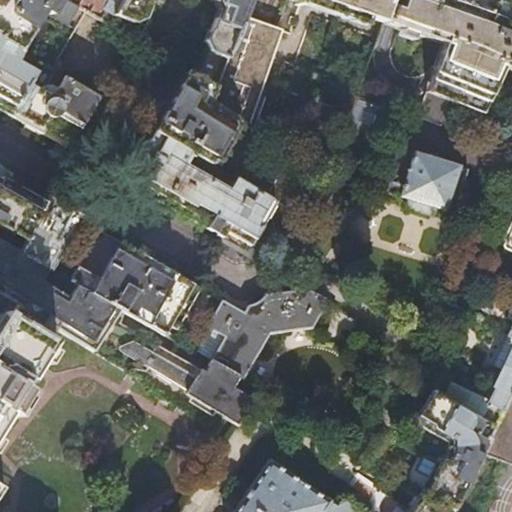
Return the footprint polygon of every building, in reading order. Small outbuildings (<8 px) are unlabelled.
[(50,72),(85,12),(64,0),(0,0),(0,42),(18,53),(36,64),(50,72)] [(64,0),(85,12),(109,25),(120,0),(64,0)] [(120,0),(109,25),(129,37),(134,21),(143,20),(147,9),(145,7),(147,0),(218,0),(220,4),(209,31),(207,31),(203,41),(206,47),(194,74),(214,85),(246,0),(120,0)] [(246,0),(214,85),(207,102),(235,120),(246,127),(281,30),(276,29),(286,0),(295,0),(293,5),(299,7),(300,0),(313,0),(381,23),(389,0),(246,0)] [(511,0),(389,0),(381,23),(400,30),(444,45),(426,92),(445,100),(481,115),(502,69),(511,73),(511,0)] [(18,53),(0,42),(0,112),(7,116),(30,75),(11,65),(18,53)] [(106,106),(50,72),(36,64),(30,75),(7,116),(30,130),(76,157),(106,106)] [(207,102),(214,85),(194,74),(187,70),(151,133),(153,134),(189,156),(208,168),(235,120),(207,102)] [(344,126),(376,137),(386,109),(354,98),(344,126)] [(182,169),(189,156),(153,134),(126,177),(122,184),(234,249),(244,254),(273,206),(265,202),(232,182),(224,194),(197,177),(201,171),(194,166),(188,168),(186,171),(182,169)] [(386,191),(452,215),(464,179),(467,170),(400,148),(386,191)] [(292,155),(265,202),(273,206),(294,219),(302,204),(317,170),(292,155)] [(317,170),(302,204),(321,210),(334,181),(325,177),(325,175),(317,170)] [(0,229),(23,242),(44,203),(0,176),(0,229)] [(44,203),(23,242),(16,255),(44,271),(72,219),(61,212),(44,203)] [(511,221),(511,222),(503,241),(505,242),(503,246),(504,250),(511,253),(511,221)] [(74,287),(116,312),(160,338),(165,329),(172,333),(195,291),(161,272),(105,239),(95,233),(66,283),(74,287)] [(0,245),(0,294),(17,305),(11,315),(50,339),(57,329),(91,352),(204,429),(211,417),(232,431),(249,404),(228,392),(234,381),(206,365),(200,375),(197,373),(110,322),(116,312),(74,287),(65,301),(38,283),(44,271),(16,255),(0,245)] [(206,365),(234,381),(238,384),(264,337),(307,331),(321,303),(304,294),(263,294),(259,299),(255,302),(248,305),(246,306),(242,313),(232,308),(220,301),(202,330),(219,340),(205,364),(206,365)] [(0,491),(3,487),(0,485),(0,426),(9,413),(17,419),(21,411),(27,402),(34,393),(25,387),(54,342),(50,339),(11,315),(6,312),(0,320),(0,491)] [(511,350),(501,373),(487,400),(486,400),(484,403),(453,387),(445,401),(482,426),(493,433),(506,404),(511,392),(511,316),(511,317),(511,326),(507,337),(511,339),(511,350)] [(501,373),(511,350),(511,339),(507,337),(503,335),(487,365),(501,373)] [(475,438),(482,426),(445,401),(431,391),(416,418),(431,427),(430,429),(449,441),(450,455),(446,463),(439,459),(422,499),(429,504),(437,509),(442,504),(454,511),(482,455),(486,446),(475,438)] [(511,392),(506,404),(493,433),(486,446),(482,455),(511,464),(511,392)] [(358,511),(341,500),(336,507),(269,462),(234,511),(358,511)]
